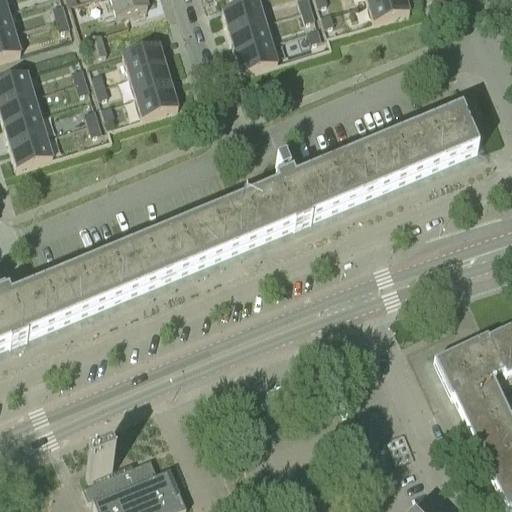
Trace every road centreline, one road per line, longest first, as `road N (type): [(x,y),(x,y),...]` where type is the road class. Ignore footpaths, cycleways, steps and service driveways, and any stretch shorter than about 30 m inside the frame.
road 1 (residential): [(511,179),(0,393)]
road 2 (tertiary): [(0,450),(359,301)]
road 3 (residential): [(373,335),(163,419),(198,511)]
road 4 (residential): [(235,149),(486,46)]
road 5 (residential): [(0,249),(235,149)]
road 6 (residential): [(450,499),(373,335)]
road 7 (tertiary): [(359,301),(511,249)]
road 8 (residential): [(235,149),(183,0)]
